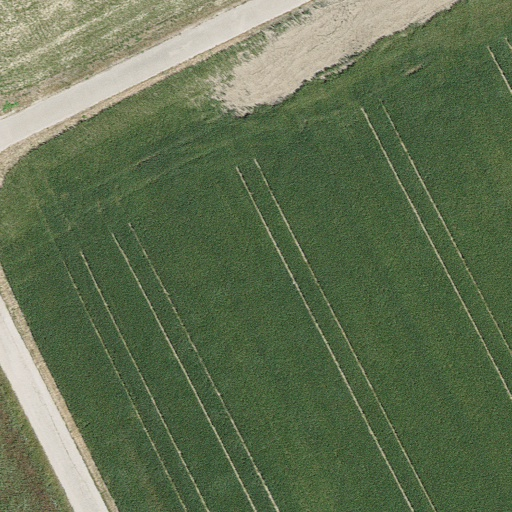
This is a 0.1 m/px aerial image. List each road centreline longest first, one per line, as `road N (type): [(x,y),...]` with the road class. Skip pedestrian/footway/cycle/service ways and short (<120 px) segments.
road 1 (track): [(0,133),(274,0)]
road 2 (track): [(84,511),(0,341)]
